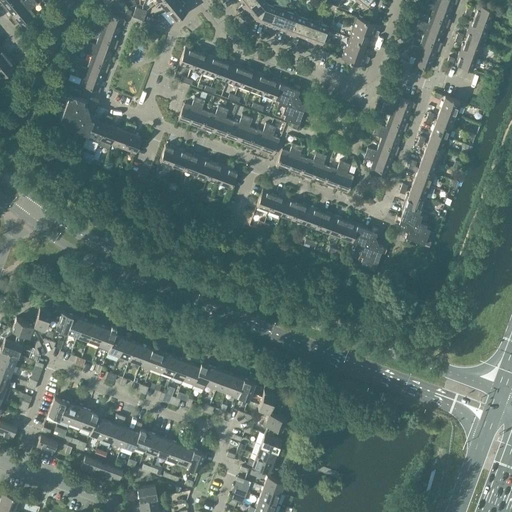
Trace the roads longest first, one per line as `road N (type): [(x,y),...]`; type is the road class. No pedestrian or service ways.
road 1 (tertiary): [(25,216),(114,273),(491,413)]
road 2 (tertiary): [(500,390),(109,250),(37,199)]
road 3 (residential): [(216,511),(234,466),(216,458),(226,431),(48,366),(13,467)]
road 4 (residential): [(161,127),(380,211),(425,97)]
road 5 (residential): [(201,5),(235,43),(354,85),(368,78),(399,0)]
road 6 (residential): [(141,113),(167,36),(201,5)]
